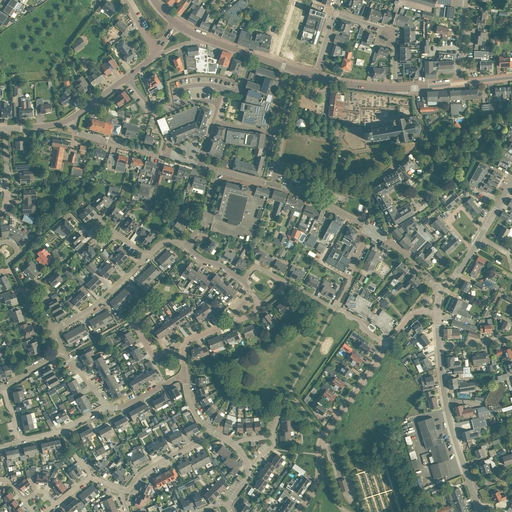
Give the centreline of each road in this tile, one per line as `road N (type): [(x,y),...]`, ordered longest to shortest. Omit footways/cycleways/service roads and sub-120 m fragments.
road 1 (unclassified): [(298,511),(318,484),(321,439),(387,346)]
road 2 (residential): [(276,165),(365,184),(409,151)]
road 3 (tertiary): [(472,488),(444,397),(439,347)]
road 4 (unclassified): [(198,165),(76,132),(68,120)]
road 5 (residential): [(51,330),(96,306),(146,256)]
